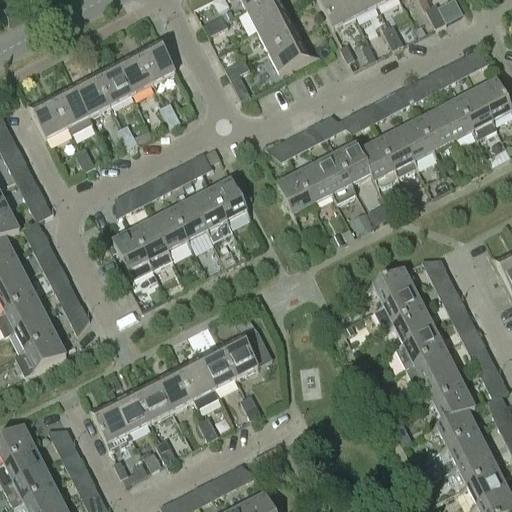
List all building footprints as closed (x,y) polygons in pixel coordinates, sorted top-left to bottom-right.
[(239,0),(248,17),(277,2),(275,0),(239,0)] [(356,25),(343,0),(332,0),(319,7),(334,36),(356,25)] [(370,0),(343,0),(356,25),(377,14),(370,0)] [(397,0),(370,0),(377,14),(399,3),(397,0)] [(287,23),(277,2),(248,17),(258,38),(287,23)] [(430,26),(441,21),(436,10),(425,16),(430,26)] [(441,21),(430,26),(435,35),(446,29),(441,21)] [(222,22),(213,27),(219,37),(227,33),(222,22)] [(298,45),(287,23),(258,38),(269,60),(298,45)] [(219,37),(213,27),(203,32),(209,43),(219,37)] [(388,48),(398,42),(393,32),(383,38),(388,48)] [(398,42),(388,48),(392,57),(403,51),(398,42)] [(365,43),(360,46),(370,68),(376,65),(365,43)] [(309,67),(298,45),(269,60),(280,82),(309,67)] [(347,51),(340,55),(348,69),(354,66),(347,51)] [(139,63),(154,92),(176,81),(161,52),(139,63)] [(480,75),(489,70),(474,58),(465,62),(480,75)] [(154,92),(139,63),(118,74),(133,103),(154,92)] [(244,65),(235,70),(240,80),(249,75),(244,65)] [(240,80),(235,70),(225,75),(231,85),(240,80)] [(133,103),(118,74),(96,85),(112,114),(133,103)] [(434,78),(449,91),(457,87),(442,75),(442,74),(434,78)] [(441,95),(448,91),(449,91),(434,78),(433,78),(426,82),(426,83),(441,95)] [(96,85),(75,96),(90,125),(112,114),(96,85)] [(477,99),(492,128),(511,117),(511,116),(497,88),(477,99)] [(394,98),(410,111),(418,107),(403,95),(402,94),(394,98)] [(90,125),(75,96),(54,107),(69,136),(90,125)] [(394,98),(394,99),(387,103),(402,115),(409,111),(410,111),(394,98)] [(472,138),(477,147),(497,137),(492,128),(477,99),(457,109),(472,138)] [(69,136),(54,107),(32,119),(47,148),(69,136)] [(165,126),(176,120),(170,109),(160,115),(165,126)] [(457,109),(438,119),(453,148),(472,138),(457,109)] [(355,119),(371,131),(379,127),(364,115),(363,114),(355,119)] [(355,119),(354,119),(347,123),(362,135),(370,132),(371,131),(355,119)] [(453,148),(438,119),(418,129),(433,158),(453,148)] [(176,120),(165,126),(170,134),(180,129),(176,120)] [(0,148),(12,143),(5,130),(6,129),(2,121),(0,122),(0,148)] [(328,145),(337,140),(321,128),(320,128),(312,132),(328,145)] [(433,158),(418,129),(399,139),(414,168),(433,158)] [(123,148),(133,143),(127,132),(117,137),(123,148)] [(320,149),(327,145),(328,145),(312,132),(311,132),(305,136),(305,137),(320,149)] [(399,139),(379,149),(394,178),(414,168),(399,139)] [(12,143),(0,148),(0,157),(6,170),(23,162),(19,154),(18,154),(12,143)] [(137,151),(133,143),(123,148),(127,156),(137,151)] [(288,165),(297,161),(281,148),(272,153),(288,165)] [(379,149),(360,159),(359,159),(371,181),(370,181),(374,189),(375,188),(377,193),(385,193),(392,189),(397,182),(394,178),(379,149)] [(356,152),(336,162),(351,191),(370,181),(371,181),(359,159),(360,159),(356,152)] [(288,165),(272,153),(266,156),(281,169),(288,165)] [(80,170),(90,165),(85,154),(74,159),(80,170)] [(201,161),(202,181),(212,176),(204,160),(201,161)] [(194,185),(202,181),(201,161),(193,165),(194,185)] [(26,168),(23,162),(6,170),(16,190),(32,182),(26,169),(26,168)] [(351,191),(336,162),(316,173),(331,201),(333,201),(337,210),(356,201),(351,191)] [(90,165),(80,170),(85,178),(95,173),(90,165)] [(331,201),(316,173),(297,183),(312,212),(331,201)] [(172,197),(170,177),(162,181),(163,201),(172,197)] [(163,201),(162,181),(154,184),(154,185),(155,205),(163,201)] [(32,182),(16,190),(26,209),(43,201),(39,193),(38,193),(32,182)] [(312,212),(297,183),(277,193),(292,222),(312,212)] [(211,198),(227,228),(247,218),(231,188),(211,198)] [(132,217),(131,197),(130,197),(122,201),(124,221),(132,217)] [(227,228),(211,198),(192,208),(207,238),(227,228)] [(0,201),(0,223),(9,219),(0,201)] [(46,208),(43,201),(26,209),(36,228),(37,229),(38,228),(53,220),(52,219),(46,208)] [(124,221),(122,201),(115,205),(116,225),(124,221)] [(192,208),(172,218),(188,248),(207,238),(192,208)] [(172,218),(152,228),(168,258),(188,248),(172,218)] [(0,223),(0,248),(5,246),(19,239),(9,219),(0,223)] [(364,219),(352,225),(359,238),(360,238),(371,232),(364,219)] [(37,229),(36,228),(22,235),(33,256),(45,240),(44,238),(43,238),(38,228),(37,229)] [(168,258),(152,228),(133,238),(153,278),(173,268),(168,258)] [(153,278),(133,238),(113,249),(133,288),(153,278)] [(338,239),(331,243),(336,254),(344,250),(338,239)] [(45,240),(33,256),(43,275),(55,260),(49,249),(49,248),(45,240)] [(0,248),(0,272),(15,265),(5,246),(0,248)] [(55,260),(43,275),(53,295),(65,279),(62,272),(61,272),(55,260)] [(511,262),(496,271),(511,302),(511,262)] [(15,265),(0,272),(0,297),(25,285),(15,265)] [(441,266),(421,267),(426,276),(445,275),(441,266)] [(383,312),(413,297),(403,277),(373,292),(383,312)] [(69,287),(65,279),(53,295),(63,314),(75,299),(69,287)] [(35,304),(25,285),(0,297),(0,309),(5,320),(35,304)] [(413,297),(383,312),(384,314),(374,319),(383,338),(393,333),(393,332),(423,317),(413,297)] [(442,307),(462,306),(458,298),(457,299),(438,300),(442,307)] [(81,311),(75,299),(63,314),(73,334),(85,318),(82,311),(81,311)] [(5,320),(0,322),(0,336),(4,345),(15,339),(45,324),(35,304),(5,320)] [(465,314),(462,306),(442,307),(446,315),(465,314)] [(433,336),(423,317),(393,332),(393,333),(403,352),(433,336)] [(90,326),(85,318),(73,334),(77,342),(90,326)] [(56,343),(45,324),(15,339),(25,358),(25,359),(56,343)] [(351,331),(343,336),(346,342),(354,338),(351,331)] [(433,336),(403,352),(404,352),(395,357),(405,376),(413,371),(443,356),(433,336)] [(458,339),(462,346),(482,345),(478,338),(477,338),(458,339)] [(25,359),(25,358),(14,364),(25,384),(66,363),(56,343),(25,359)] [(243,345),(221,356),(237,385),(259,374),(243,345)] [(466,354),(485,353),(486,353),(482,345),(462,346),(466,354)] [(237,385),(221,356),(200,367),(215,396),(237,385)] [(443,356),(413,371),(423,391),(453,375),(443,356)] [(200,367),(179,378),(194,407),(198,416),(219,406),(214,396),(215,396),(200,367)] [(453,375),(423,391),(433,411),(463,395),(453,375)] [(501,381),(498,376),(497,376),(478,377),(482,386),(484,390),(494,385),(501,381)] [(194,407),(179,378),(157,389),(173,418),(194,407)] [(494,385),(484,390),(487,395),(503,387),(502,384),(501,381),(494,385)] [(157,389),(136,400),(151,429),(173,418),(157,389)] [(474,415),(463,395),(433,411),(443,430),(466,418),(466,419),(474,415)] [(136,400),(115,411),(130,440),(151,429),(136,400)] [(245,417),(256,411),(251,402),(240,407),(245,417)] [(115,411),(93,422),(111,456),(133,445),(130,440),(115,411)] [(256,411),(245,417),(250,426),(261,421),(256,411)] [(492,421),(495,428),(511,420),(508,413),(507,414),(492,421)] [(443,430),(436,433),(446,453),(476,438),(466,419),(466,418),(443,430)] [(499,436),(511,429),(511,421),(511,420),(495,428),(499,436)] [(203,439),(213,433),(208,424),(198,429),(203,439)] [(218,443),(213,433),(203,439),(208,448),(218,443)] [(0,460),(5,469),(34,454),(24,434),(0,446),(0,460)] [(52,445),(71,444),(67,436),(47,437),(51,445),(52,445)] [(476,438),(446,453),(456,473),(486,457),(476,438)] [(75,452),(75,451),(71,444),(52,445),(51,445),(55,453),(75,452)] [(160,460),(171,455),(166,445),(155,451),(160,460)] [(34,454),(5,469),(5,470),(0,472),(0,489),(3,495),(44,474),(34,454)] [(276,454),(253,465),(260,478),(283,466),(276,454)] [(176,465),(171,455),(160,460),(165,470),(176,465)] [(486,457),(456,473),(466,493),(496,477),(486,457)] [(154,459),(144,464),(151,478),(161,473),(154,459)] [(120,467),(113,471),(121,486),(128,482),(120,467)] [(248,488),(257,483),(241,471),(233,476),(248,488)] [(55,493),(44,474),(3,495),(11,511),(19,511),(26,509),(25,509),(55,493)] [(68,477),(71,484),(72,484),(91,483),(87,475),(87,476),(68,477)] [(476,511),(506,497),(496,477),(466,493),(476,511)] [(95,491),(91,483),(72,484),(71,484),(75,492),(95,491)] [(209,488),(202,492),(217,504),(225,500),(209,488)] [(217,504),(202,492),(194,496),(209,508),(217,504)] [(64,511),(55,493),(25,509),(26,509),(27,511),(64,511)] [(511,511),(511,507),(506,497),(476,511),(511,511)] [(246,511),(271,511),(266,501),(246,511)]
